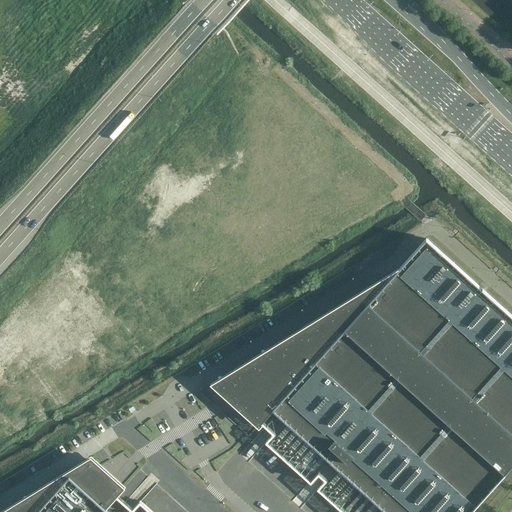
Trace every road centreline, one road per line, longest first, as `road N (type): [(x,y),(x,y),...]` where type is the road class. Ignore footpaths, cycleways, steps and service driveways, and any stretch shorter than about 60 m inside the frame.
road 1 (trunk): [(0,256),(230,0)]
road 2 (trunk): [(202,0),(0,225)]
road 3 (primary): [(341,0),(511,159)]
road 4 (trunk): [(501,104),(396,0)]
